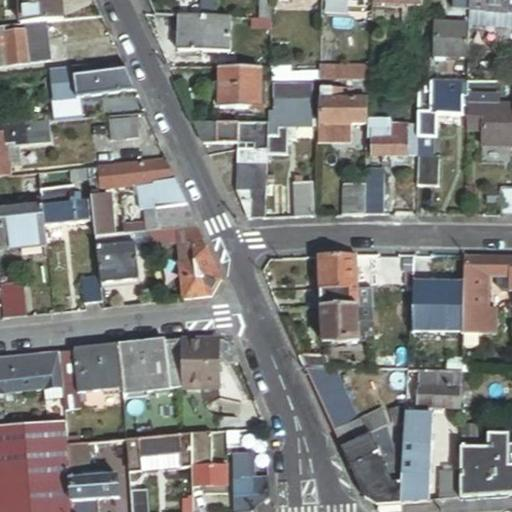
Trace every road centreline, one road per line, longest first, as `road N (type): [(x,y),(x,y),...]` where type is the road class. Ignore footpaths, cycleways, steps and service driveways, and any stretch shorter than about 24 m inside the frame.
road 1 (residential): [(511,237),(227,245)]
road 2 (residential): [(227,245),(118,0)]
road 3 (residential): [(258,317),(0,343)]
road 4 (residential): [(316,511),(300,426),(258,317)]
